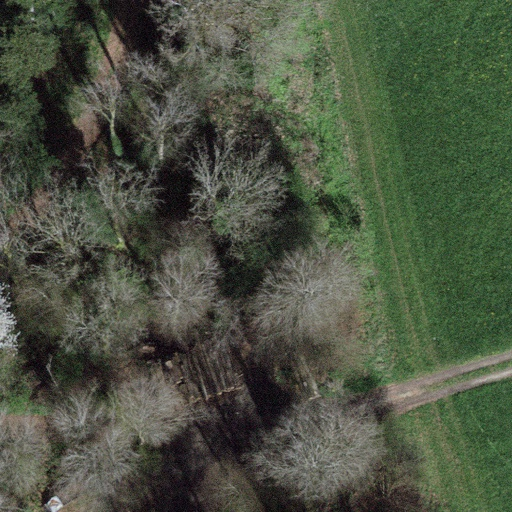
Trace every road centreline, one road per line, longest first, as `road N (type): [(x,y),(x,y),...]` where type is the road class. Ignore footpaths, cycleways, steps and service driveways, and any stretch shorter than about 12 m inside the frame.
road 1 (track): [(390,401),(268,433),(0,419)]
road 2 (track): [(109,511),(268,433),(188,511)]
road 3 (track): [(0,247),(73,155),(115,82),(139,0)]
road 4 (track): [(511,362),(390,401)]
